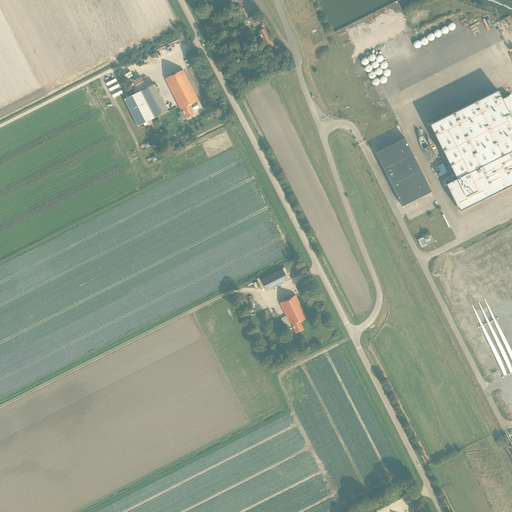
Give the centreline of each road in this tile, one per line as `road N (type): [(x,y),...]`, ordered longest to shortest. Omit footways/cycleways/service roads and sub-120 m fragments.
road 1 (tertiary): [(352,335),(180,0)]
road 2 (unclassified): [(352,335),(379,297),(276,0)]
road 3 (tertiary): [(441,511),(352,335)]
road 4 (unknown): [(201,40),(145,73),(113,71),(85,85)]
